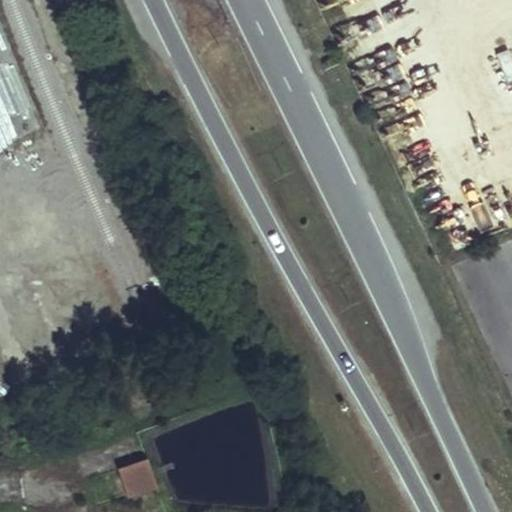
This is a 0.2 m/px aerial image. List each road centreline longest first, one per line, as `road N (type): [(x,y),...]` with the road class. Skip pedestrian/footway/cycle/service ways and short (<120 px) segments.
road 1 (primary): [(183,0),(373,408),(431,511)]
road 2 (primary): [(485,511),(245,0)]
